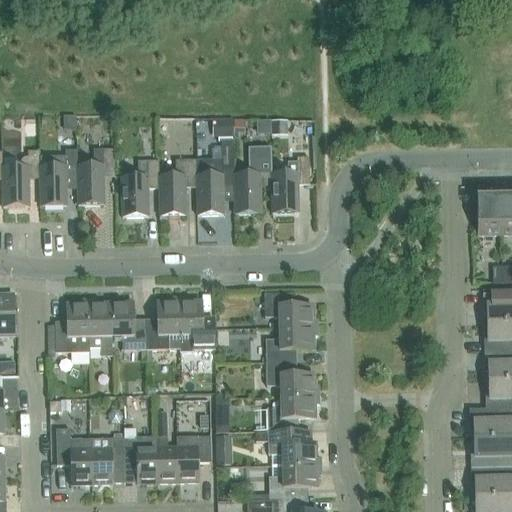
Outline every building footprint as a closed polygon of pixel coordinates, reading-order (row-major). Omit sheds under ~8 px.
[(232,122),(216,122),(216,139),(218,139),(232,139),(232,122)] [(196,178),(196,190),(197,218),(223,218),(222,190),(234,189),(233,178),(234,178),(233,162),(233,143),(221,143),(221,162),(212,162),(212,168),(196,168),(196,178)] [(77,208),(104,208),(103,180),(115,179),(114,152),(92,152),(93,168),(77,169),(76,169),(77,180),(77,208)] [(2,182),(2,210),(29,210),(28,182),(39,181),(39,169),(39,153),(27,154),(27,159),(24,159),(22,161),(18,166),(18,168),(17,170),(2,170),(2,182)] [(65,153),(65,160),(55,160),(55,169),(39,169),(39,181),(40,209),(66,209),(66,181),(77,180),(76,169),(77,169),(77,153),(65,153)] [(271,189),(272,217),(298,216),(297,188),(309,188),(308,160),(296,160),(297,176),(271,177),(271,189)] [(234,217),(257,217),(261,217),(260,189),(271,189),(271,177),(271,161),(259,161),(249,161),(249,177),(234,178),(233,178),(234,189),(234,217)] [(174,163),(174,179),(159,179),(158,179),(159,191),(159,219),(186,219),(185,191),(196,190),(196,178),(196,168),(196,162),(194,162),(181,163),(174,163)] [(137,164),(137,180),(121,180),(122,220),(148,219),(147,191),(159,191),(158,179),(159,179),(158,163),(137,164)] [(477,239),(500,238),(500,193),(476,194),(477,239)] [(511,193),(500,193),(500,238),(511,237),(511,193)] [(502,286),(501,269),(492,269),(492,286),(502,286)] [(510,269),(501,269),(502,286),(511,286),(510,269)] [(511,295),(482,297),(482,307),(482,310),(486,310),(486,326),(511,325),(511,295)] [(278,331),(317,330),(317,322),(313,322),(313,308),(295,309),(294,296),(264,297),(264,320),(278,320),(278,331)] [(157,322),(145,323),(145,353),(151,353),(169,353),(179,352),(180,352),(179,300),(171,300),(171,304),(157,304),(157,322)] [(214,351),(214,321),(201,321),(201,304),(187,304),(187,300),(179,300),(180,352),(179,352),(179,356),(193,356),(197,352),(214,351)] [(118,301),(109,302),(109,306),(110,306),(111,340),(122,340),(122,354),(141,353),(145,353),(145,323),(133,323),(132,305),(118,305),(118,301)] [(67,325),(54,325),(54,328),(55,355),(78,355),(89,354),(89,352),(88,302),(80,302),(80,306),(66,307),(67,325)] [(96,302),(88,302),(89,352),(100,352),(101,360),(112,359),(111,340),(110,306),(109,306),(97,306),(96,302)] [(0,340),(8,340),(8,310),(0,309),(0,340)] [(483,342),(483,346),(483,355),(511,354),(511,325),(486,326),(486,342),(483,342)] [(317,338),(317,330),(278,331),(279,342),(265,342),(265,366),(296,365),(296,353),(314,353),(313,339),(317,338)] [(511,354),(483,355),(484,365),(484,368),(487,368),(488,384),(511,383),(511,354)] [(280,389),(280,400),(319,399),(318,391),(314,391),(314,377),(296,377),(296,365),(265,366),(266,389),(280,389)] [(485,410),(485,411),(485,413),(511,412),(511,383),(488,384),(488,400),(484,400),(485,410)] [(319,399),(280,400),(280,411),(266,411),(267,434),(298,434),(297,422),(315,421),(315,407),(319,407),(319,399)] [(216,413),(223,413),(227,409),(227,402),(216,402),(216,413)] [(60,404),(60,414),(70,414),(69,403),(60,404)] [(49,415),(59,415),(59,405),(49,405),(49,415)] [(469,412),(469,423),(469,426),(473,426),(473,442),(511,440),(511,412),(485,413),(485,411),(469,412)] [(166,416),(156,416),(157,440),(167,440),(166,416)] [(200,418),(200,430),(208,430),(208,418),(200,418)] [(123,432),(123,441),(124,467),(136,467),(136,487),(157,486),(156,450),(156,440),(136,440),(136,431),(123,432)] [(70,468),(70,488),(91,488),(90,442),(70,442),(70,432),(56,432),(57,468),(70,468)] [(255,445),(267,445),(268,458),(271,458),(271,469),(320,468),(320,460),(316,460),(316,446),(298,446),(298,434),(267,434),(255,435),(255,445)] [(210,439),(196,439),(175,440),(176,450),(177,486),(199,485),(198,465),(210,465),(210,439)] [(156,450),(157,486),(177,486),(176,450),(167,450),(167,440),(157,440),(156,440),(156,450)] [(231,468),(231,440),(215,440),(216,469),(231,468)] [(470,458),(470,471),(511,469),(511,440),(473,442),(473,458),(470,458)] [(90,442),(91,488),(112,487),(112,467),(124,467),(123,441),(90,442)] [(271,469),(271,480),(268,480),(269,497),(269,503),(277,503),(299,503),(299,502),(299,490),(317,490),(317,476),(320,476),(320,468),(271,469)] [(511,469),(470,471),(470,480),(470,484),(474,484),(474,500),(511,498),(511,469)] [(511,511),(511,498),(474,500),(474,511),(511,511)] [(307,511),(307,502),(299,502),(299,503),(277,503),(269,503),(246,504),(246,511),(277,510),(276,511),(307,511)]
